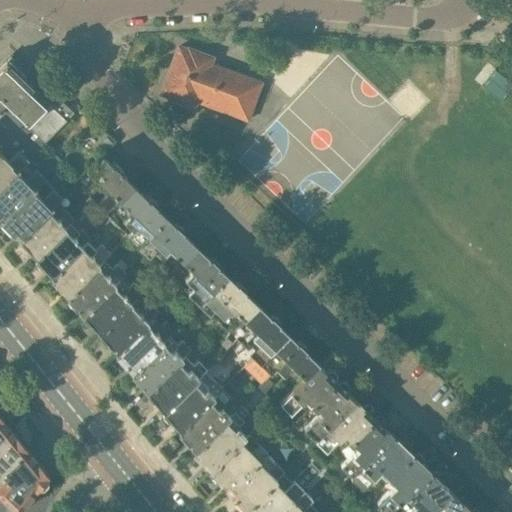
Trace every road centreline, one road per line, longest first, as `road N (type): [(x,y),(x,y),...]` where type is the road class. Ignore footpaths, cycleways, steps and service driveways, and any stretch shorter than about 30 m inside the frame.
road 1 (residential): [(511,492),(142,136),(87,51),(76,9)]
road 2 (residential): [(466,9),(449,20),(262,4)]
road 3 (residential): [(262,4),(76,9)]
road 4 (secondary): [(115,462),(0,319)]
